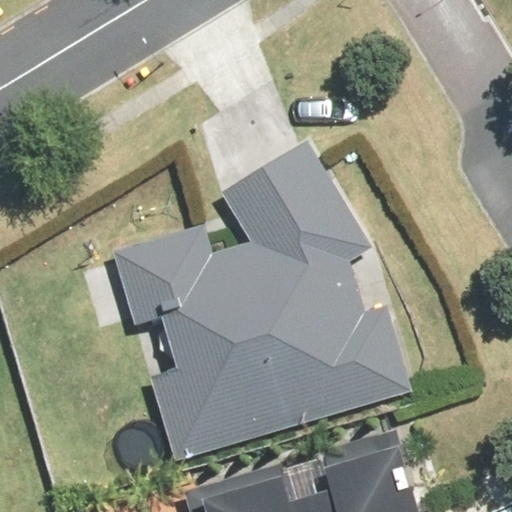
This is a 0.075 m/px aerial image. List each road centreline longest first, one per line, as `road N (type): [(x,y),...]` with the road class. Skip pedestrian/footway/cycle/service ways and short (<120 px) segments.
road 1 (residential): [(142,0),(0,87)]
road 2 (residential): [(511,139),(433,0)]
